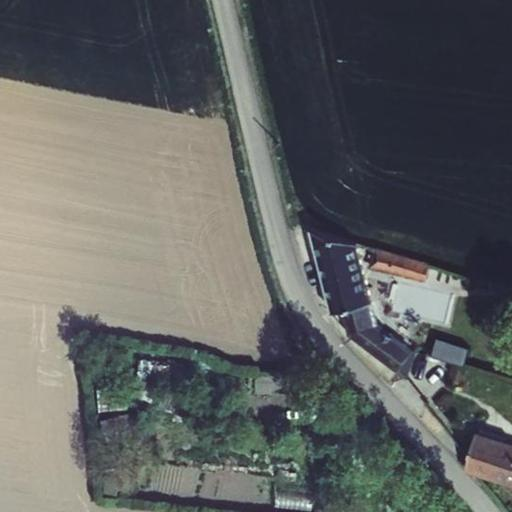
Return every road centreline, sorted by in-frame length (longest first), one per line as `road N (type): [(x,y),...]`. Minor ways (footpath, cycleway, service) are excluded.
road 1 (unclassified): [(223,0),(295,296),(325,342),(481,511)]
road 2 (track): [(197,0),(245,244),(288,350)]
